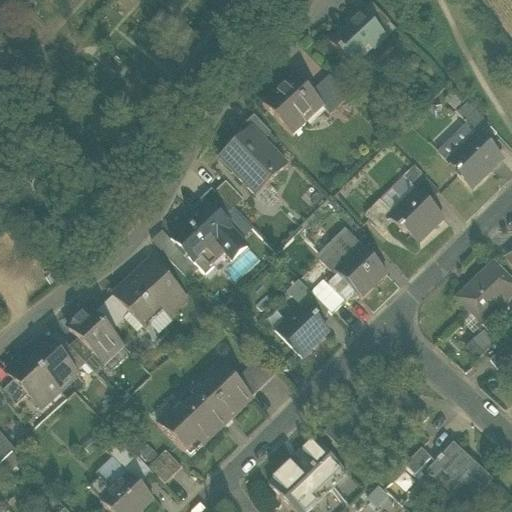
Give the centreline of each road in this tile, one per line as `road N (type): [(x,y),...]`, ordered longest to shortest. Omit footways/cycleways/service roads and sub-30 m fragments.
road 1 (residential): [(0,341),(135,240),(237,88),(333,0)]
road 2 (residential): [(389,327),(215,486)]
road 3 (residential): [(511,199),(389,327)]
road 4 (residential): [(511,443),(389,327)]
